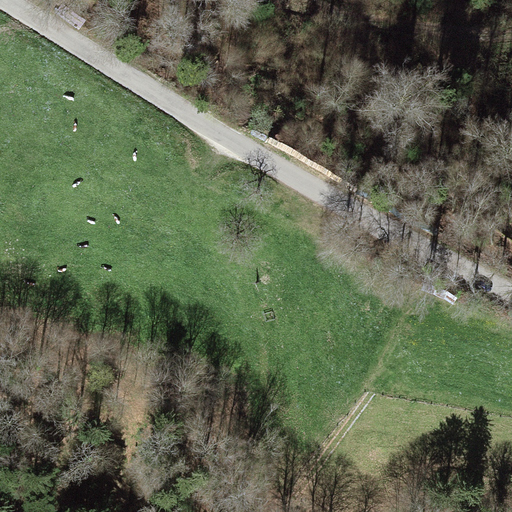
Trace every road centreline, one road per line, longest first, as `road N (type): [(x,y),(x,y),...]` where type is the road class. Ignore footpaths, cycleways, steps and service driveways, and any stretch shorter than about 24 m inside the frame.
road 1 (unclassified): [(5,0),(367,218),(511,294)]
road 2 (track): [(220,131),(206,161),(204,203),(245,310),(256,367),(255,490),(271,511)]
road 3 (track): [(280,511),(380,379),(409,310)]
